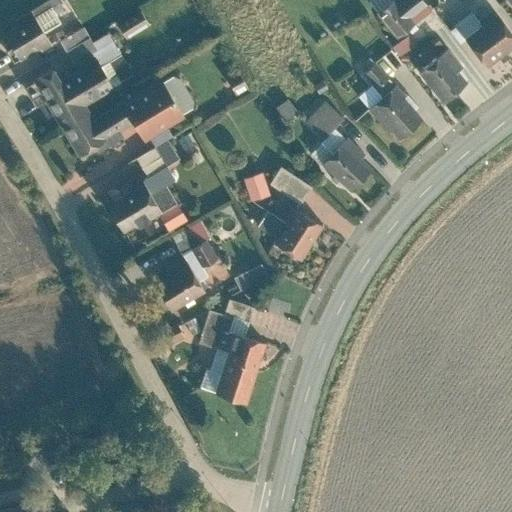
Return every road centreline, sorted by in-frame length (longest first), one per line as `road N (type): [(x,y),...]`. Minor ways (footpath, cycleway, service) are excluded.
road 1 (residential): [(280,502),(203,475),(0,102)]
road 2 (secondary): [(280,502),(328,342),(375,245),(511,116)]
road 3 (track): [(0,500),(203,475)]
